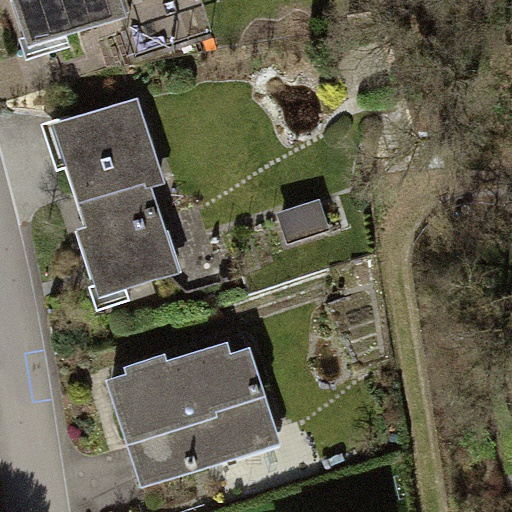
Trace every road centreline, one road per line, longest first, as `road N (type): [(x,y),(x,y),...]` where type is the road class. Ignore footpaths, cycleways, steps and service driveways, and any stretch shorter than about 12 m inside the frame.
road 1 (track): [(511,201),(419,198),(416,283),(458,437),(465,511)]
road 2 (residential): [(0,278),(37,511)]
